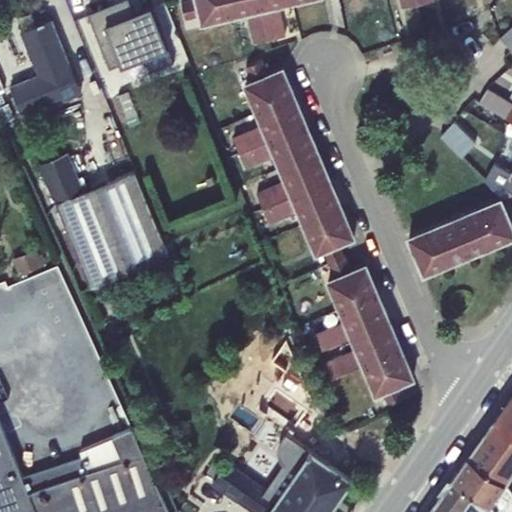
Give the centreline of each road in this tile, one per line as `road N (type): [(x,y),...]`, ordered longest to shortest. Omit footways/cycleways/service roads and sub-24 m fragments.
road 1 (residential): [(473,387),(447,369),(431,342),(328,94),(329,69)]
road 2 (secondary): [(393,511),(473,387)]
